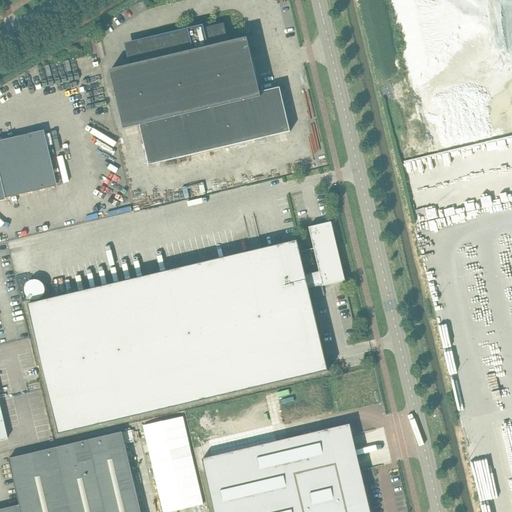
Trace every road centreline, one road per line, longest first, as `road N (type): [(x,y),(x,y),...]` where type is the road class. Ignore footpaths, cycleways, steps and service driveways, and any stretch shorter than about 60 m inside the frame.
road 1 (unclassified): [(440,511),(319,0)]
road 2 (unknown): [(506,511),(444,256),(456,232),(480,224)]
road 3 (unknown): [(0,101),(44,95),(58,105),(78,167),(77,186),(65,200),(0,219)]
road 4 (unknown): [(511,351),(480,224)]
